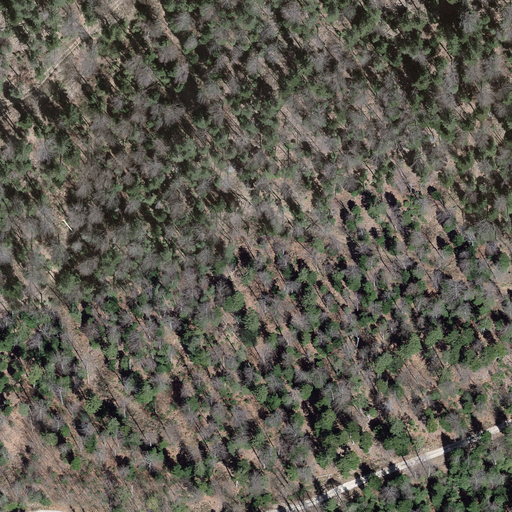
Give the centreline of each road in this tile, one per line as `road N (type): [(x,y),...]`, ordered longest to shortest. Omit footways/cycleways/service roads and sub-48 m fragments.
road 1 (track): [(162,0),(198,150),(230,184),(388,258),(511,292)]
road 2 (track): [(511,425),(279,511)]
road 3 (track): [(0,105),(40,83),(122,0)]
